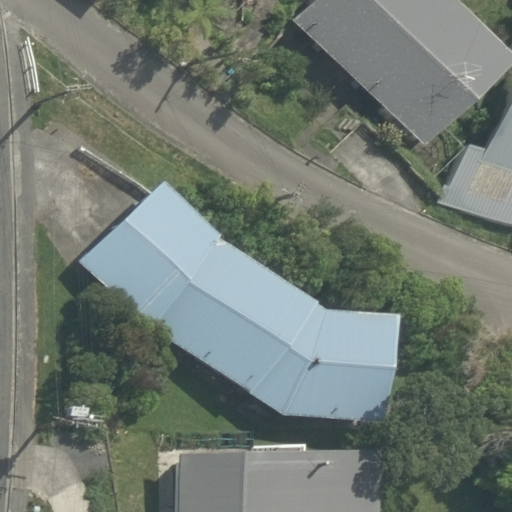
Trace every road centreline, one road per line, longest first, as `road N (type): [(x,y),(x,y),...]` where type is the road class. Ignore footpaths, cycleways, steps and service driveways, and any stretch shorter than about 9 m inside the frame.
road 1 (residential): [(0,6),(380,236),(511,279)]
road 2 (residential): [(0,74),(22,155),(9,511)]
